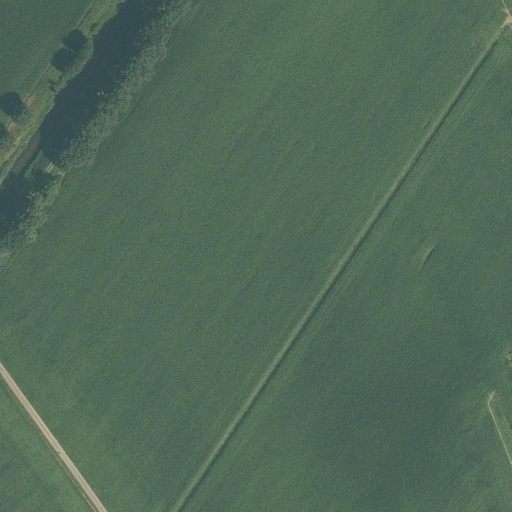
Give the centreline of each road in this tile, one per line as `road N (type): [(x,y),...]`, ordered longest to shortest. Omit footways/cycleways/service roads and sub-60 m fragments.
road 1 (track): [(173,0),(0,257)]
road 2 (track): [(0,368),(102,511)]
